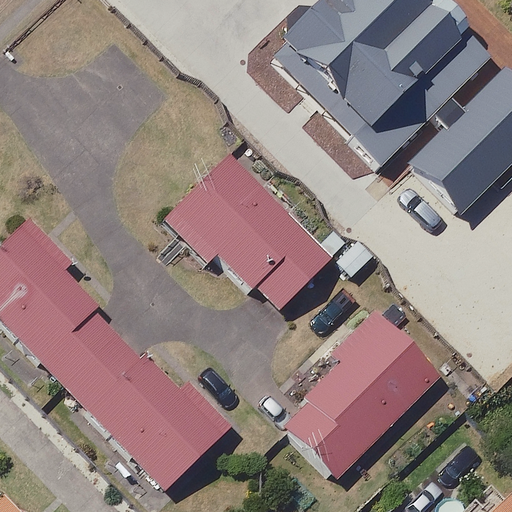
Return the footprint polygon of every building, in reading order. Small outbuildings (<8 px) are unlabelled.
[(480,73),(408,0),(342,0),(275,66),(380,172),(480,73)] [(511,165),(511,103),(498,89),(407,176),(452,223),(511,165)] [(323,267),(223,172),(172,225),(272,321),(323,267)] [(173,403),(19,241),(0,259),(0,326),(161,497),(222,440),(180,396),(173,403)] [(431,392),(368,330),(331,367),(339,375),(280,435),(334,489),(431,392)]
